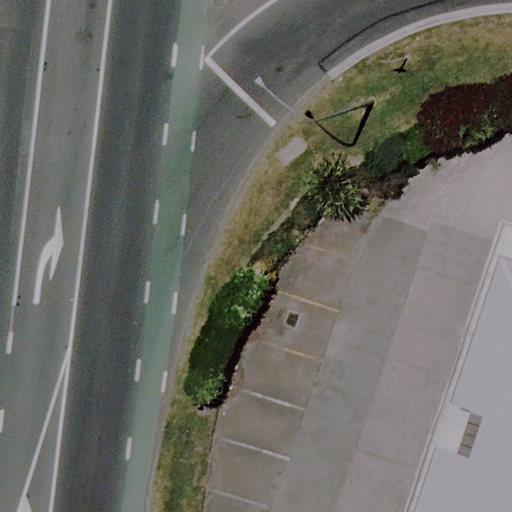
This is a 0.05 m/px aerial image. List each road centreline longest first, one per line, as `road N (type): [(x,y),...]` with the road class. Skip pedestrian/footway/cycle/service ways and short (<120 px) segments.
road 1 (tertiary): [(385,0),(330,22),(240,100),(77,278)]
road 2 (trunk): [(77,278),(106,0)]
road 3 (trunk): [(36,511),(77,278)]
